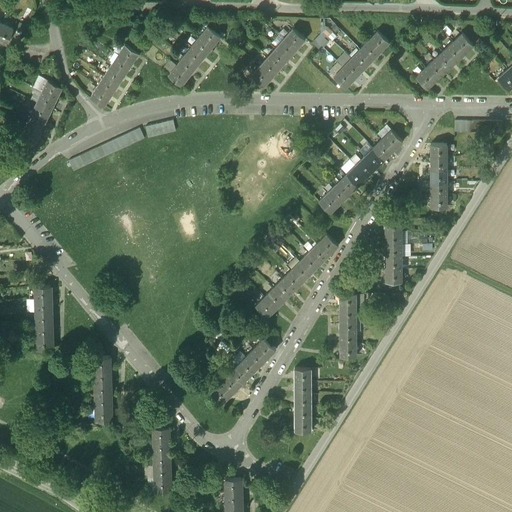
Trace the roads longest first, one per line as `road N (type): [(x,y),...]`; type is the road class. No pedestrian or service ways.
road 1 (residential): [(511,140),(277,511)]
road 2 (residential): [(229,453),(426,122),(424,103)]
road 3 (residential): [(2,196),(194,430),(229,453)]
road 4 (residential): [(424,103),(204,99),(101,123)]
road 5 (residential): [(101,123),(71,88),(47,0)]
road 6 (residential): [(2,196),(51,152),(101,123)]
